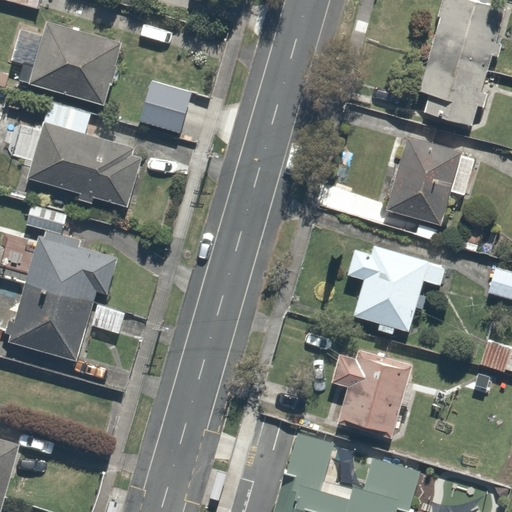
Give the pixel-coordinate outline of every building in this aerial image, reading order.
[(6,0),(39,9),(41,0),(6,0)] [(503,6),(478,0),(444,0),(416,111),(472,125),(503,6)] [(30,37),(19,82),(113,107),(130,42),(48,21),(43,41),(30,37)] [(0,131),(14,92),(0,86),(0,131)] [(94,113),(49,100),(26,178),(127,208),(145,149),(88,133),(94,113)] [(464,152),(407,136),(383,224),(439,239),(464,152)] [(31,203),(26,224),(63,234),(68,214),(31,203)] [(82,242),(41,229),(8,342),(80,363),(91,324),(123,333),(130,310),(99,301),(104,284),(112,286),(120,260),(80,248),(82,242)] [(30,237),(6,231),(0,257),(0,264),(22,270),(30,237)] [(377,243),(374,252),(358,247),(350,274),(365,279),(354,315),(410,332),(426,280),(443,285),(449,265),(377,243)] [(511,268),(497,265),(489,293),(511,299),(511,268)] [(511,340),(511,344),(487,336),(479,363),(511,373),(511,340)] [(332,384),(347,388),(338,419),(396,435),(415,362),(358,347),(355,357),(340,353),(332,384)] [(0,504),(14,451),(0,447),(0,504)] [(371,511),(383,467),(329,452),(313,511),(371,511)] [(446,468),(438,493),(487,509),(495,483),(446,468)]
